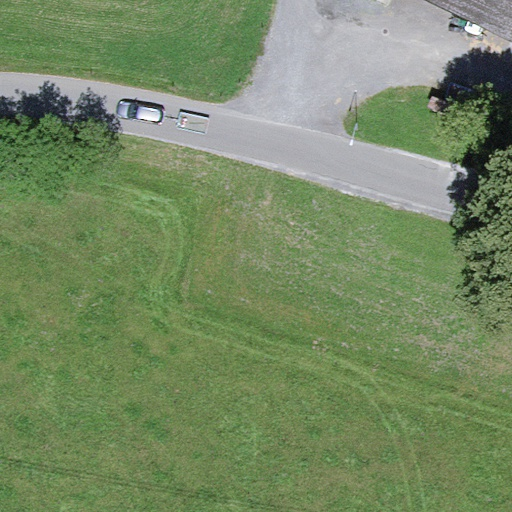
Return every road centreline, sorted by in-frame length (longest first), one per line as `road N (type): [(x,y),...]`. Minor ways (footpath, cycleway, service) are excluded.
road 1 (unclassified): [(511,207),(84,88),(0,88)]
road 2 (track): [(307,144),(319,0)]
